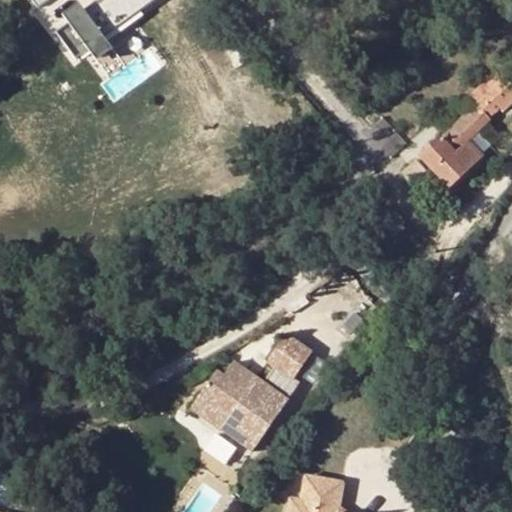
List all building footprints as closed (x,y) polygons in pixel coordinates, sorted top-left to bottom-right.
[(88,0),(60,13),(81,59),(113,45),(92,0),(88,0)] [(93,0),(92,1),(110,30),(158,0),(93,0)] [(479,107),(426,159),(455,188),(475,166),(487,154),(475,142),(508,109),(511,112),(511,82),(506,76),(496,67),(467,94),(479,107)] [(409,155),(401,166),(417,181),(426,171),(409,155)] [(475,166),(455,188),(459,193),(480,171),(475,166)] [(387,202),(374,215),(395,234),(407,221),(387,202)] [(214,371),(195,397),(224,419),(218,430),(249,453),(285,404),(285,403),(297,387),(292,383),(311,358),(286,339),(267,365),(273,370),(261,386),(231,363),(222,377),(214,371)] [(224,419),(195,397),(188,408),(218,430),(224,419)] [(296,499),(291,511),(343,511),(353,487),(317,474),(309,498),(307,503),(296,499)] [(309,498),(297,494),(296,499),(307,503),(309,498)]
